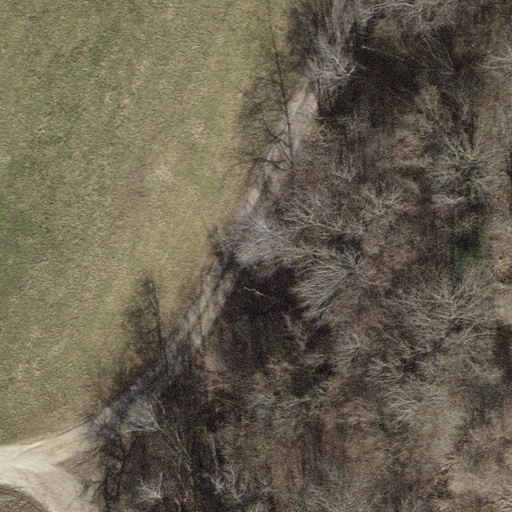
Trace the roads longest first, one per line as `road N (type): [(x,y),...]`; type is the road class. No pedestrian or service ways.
road 1 (track): [(393,0),(342,149),(186,421)]
road 2 (track): [(10,466),(97,437),(186,421)]
